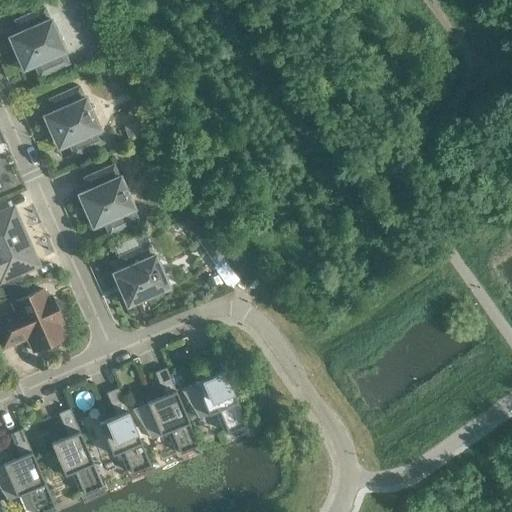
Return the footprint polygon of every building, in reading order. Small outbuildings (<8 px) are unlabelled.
[(49,19),(44,7),(14,20),(19,32),(17,33),(32,66),(33,65),(39,77),(69,64),(63,52),(65,51),(50,18),(49,19)] [(111,77),(118,73),(113,60),(102,65),(107,75),(111,77)] [(84,98),(78,86),(48,99),(54,111),(52,112),(66,145),(68,144),(73,156),(103,142),(98,131),(99,130),(85,97),(84,98)] [(137,153),(142,154),(150,150),(145,139),(133,144),(137,153)] [(118,176),(113,164),(83,178),(88,190),(87,190),(101,223),(103,223),(108,234),(138,221),(133,209),(134,209),(119,176),(118,176)] [(3,280),(7,291),(24,284),(19,273),(37,265),(12,209),(0,214),(0,281),(0,282),(3,280)] [(226,256),(207,229),(196,237),(214,264),(226,256)] [(153,255),(148,243),(118,256),(123,268),(121,269),(136,302),(169,287),(154,254),(153,255)] [(64,311),(60,302),(56,300),(53,302),(53,301),(48,303),(42,289),(11,303),(15,311),(0,317),(0,344),(2,349),(27,338),(33,352),(41,348),(42,351),(46,352),(55,348),(57,344),(56,342),(64,338),(58,324),(62,322),(60,316),(62,315),(64,311)] [(248,430),(214,347),(206,351),(202,352),(213,379),(207,381),(206,378),(180,388),(200,417),(218,410),(227,433),(245,426),(247,431),(248,430)] [(158,398),(146,403),(132,409),(152,437),(170,430),(179,453),(197,446),(199,451),(200,450),(166,368),(154,373),(165,399),(159,401),(158,398)] [(151,471),(153,470),(118,388),(106,393),(117,419),(111,421),(110,418),(98,423),(112,455),(122,450),(132,474),(149,466),(151,471)] [(103,491),(105,491),(70,408),(57,413),(69,439),(63,442),(62,438),(50,443),(64,475),(74,471),(84,494),(101,486),(103,491)] [(14,459),(2,464),(0,464),(0,487),(8,499),(26,491),(34,511),(41,511),(54,507),(56,511),(57,511),(21,429),(9,434),(21,460),(15,462),(14,459)]
